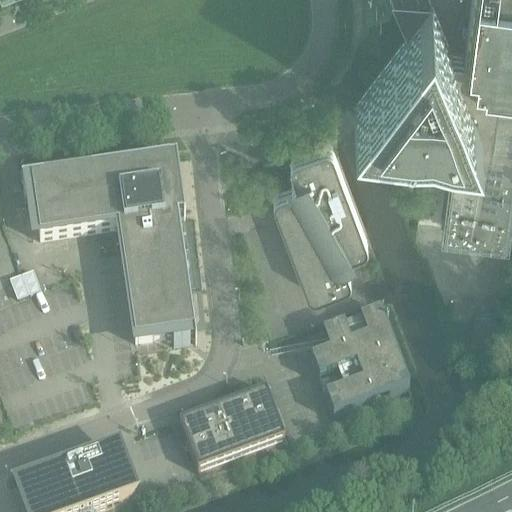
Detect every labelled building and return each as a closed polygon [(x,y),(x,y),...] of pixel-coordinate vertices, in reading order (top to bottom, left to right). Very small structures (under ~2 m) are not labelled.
[(408,36),(354,107),(458,120),(444,230),(506,238),(511,187),(511,0),(473,0),(470,28),(467,28),(464,55),(462,55),(462,56),(452,54),(432,5),(427,11),(422,18),(400,16),(408,36)] [(408,36),(427,11),(394,6),(408,36)] [(291,166),(296,178),(295,178),(291,187),(278,192),(277,193),(276,194),(275,195),(274,197),(273,198),(273,199),(273,201),(274,202),(307,291),(308,292),(309,294),(311,295),(313,296),(314,296),(317,296),(318,295),(345,285),(347,284),(348,283),(349,282),(350,281),(350,279),(351,278),(350,276),(350,274),(345,261),(349,253),(362,248),(364,247),(365,246),(366,244),(367,242),(367,240),(367,239),(367,237),(334,149),(333,148),(332,147),(331,146),(331,145),(329,145),(328,144),(326,144),(324,144),(295,155),(293,156),(292,157),(292,158),(291,159),(290,161),(290,162),(290,164),(291,166)] [(176,163),(21,185),(21,187),(31,185),(36,214),(35,214),(40,244),(127,231),(128,242),(120,244),(135,346),(164,342),(165,342),(193,337),(195,347),(196,347),(178,224),(185,222),(176,163)] [(32,277),(8,286),(17,307),(40,297),(32,277)] [(497,318),(475,315),(470,354),(492,357),(497,318)] [(389,401),(410,393),(381,317),(322,339),(329,357),(311,364),(333,422),(372,407),(366,389),(382,383),(389,401)] [(264,327),(241,335),(247,351),(270,342),(264,327)] [(266,395),(179,427),(187,448),(198,476),(284,444),(282,438),(274,417),(266,395)] [(115,451),(10,491),(18,511),(106,511),(140,499),(132,476),(122,452),(121,449),(115,451)]
